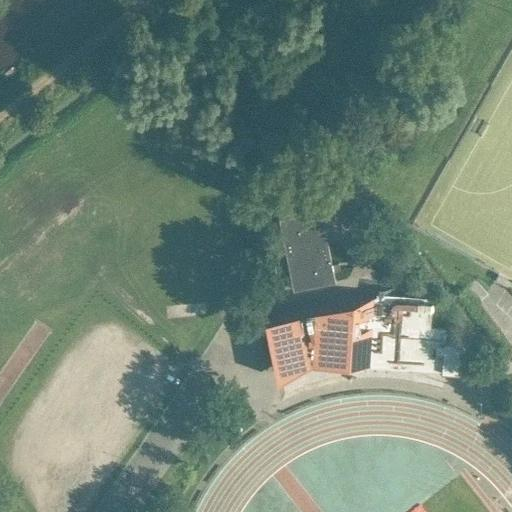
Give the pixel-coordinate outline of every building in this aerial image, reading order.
[(309,167),(304,161),(298,165),(304,172),(309,167)] [(314,181),(321,189),(330,181),(337,175),(339,173),(333,166),(329,169),(319,177),(314,181)] [(353,193),(337,175),(330,181),(345,200),(353,193)] [(327,233),(322,208),(308,211),(305,199),(281,204),(279,204),(281,216),(280,216),(280,218),(271,220),(278,255),(287,254),(294,290),(336,282),(334,270),(341,269),(340,261),(333,263),(329,244),(327,233)] [(371,295),(265,317),(268,335),(269,337),(270,343),(275,367),(275,368),(277,378),(311,361),(442,369),(448,369),(467,370),(469,340),(445,339),(445,325),(430,324),(432,295),(377,291),(376,294),(372,295),(371,295)]
